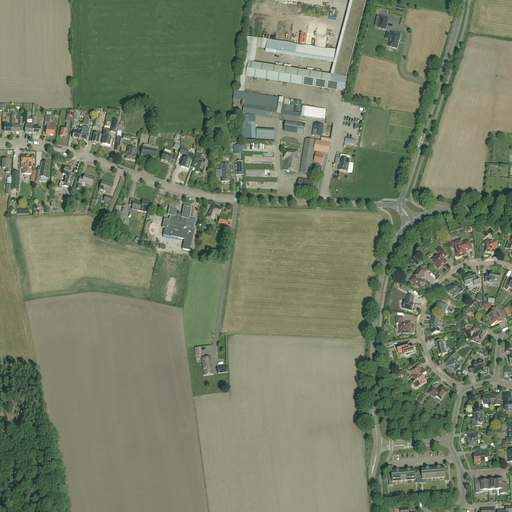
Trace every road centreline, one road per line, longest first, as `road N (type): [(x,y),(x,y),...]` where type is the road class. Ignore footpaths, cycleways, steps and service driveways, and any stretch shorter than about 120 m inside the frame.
road 1 (residential): [(0,145),(56,149),(206,196),(380,204)]
road 2 (tertiary): [(377,445),(370,376),(381,278),(392,246),(412,223)]
road 3 (tertiary): [(401,204),(462,0)]
road 4 (residential): [(461,391),(424,356),(425,299),(454,269),(511,272)]
road 5 (track): [(0,373),(17,478),(0,478)]
